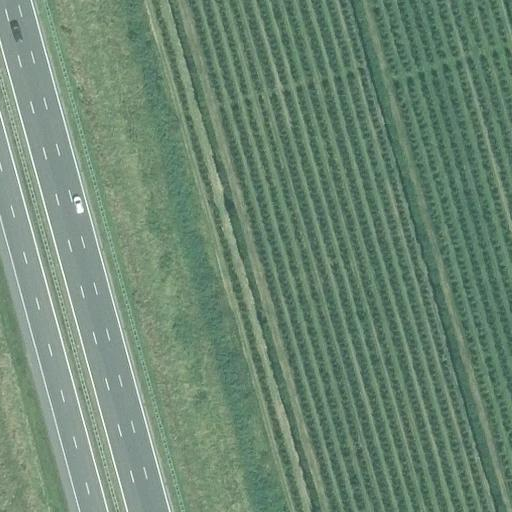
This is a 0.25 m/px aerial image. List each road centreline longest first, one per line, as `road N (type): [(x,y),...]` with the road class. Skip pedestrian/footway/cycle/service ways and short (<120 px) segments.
road 1 (trunk): [(140,511),(2,0)]
road 2 (trunk): [(0,165),(91,511)]
